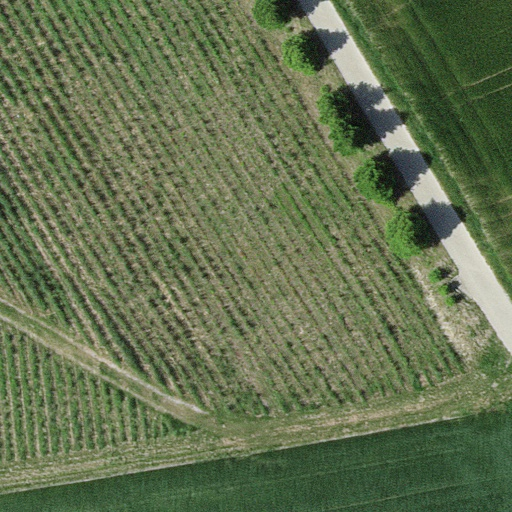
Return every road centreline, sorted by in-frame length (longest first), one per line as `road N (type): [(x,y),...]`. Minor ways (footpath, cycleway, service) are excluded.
road 1 (track): [(511,390),(265,425),(204,417),(0,304)]
road 2 (track): [(511,329),(310,0)]
